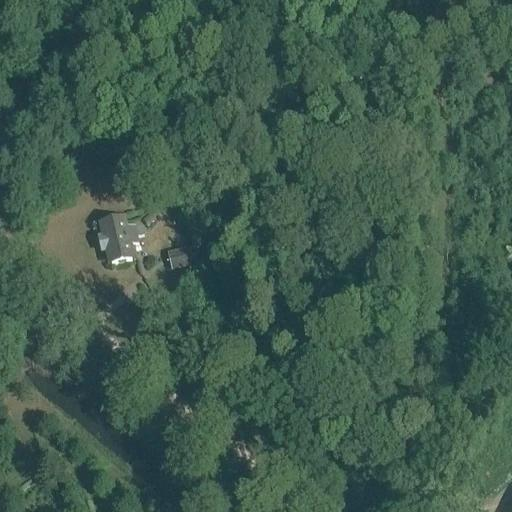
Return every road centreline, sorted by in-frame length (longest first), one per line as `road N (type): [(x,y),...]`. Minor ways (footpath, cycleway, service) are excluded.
road 1 (primary): [(0,153),(115,0)]
road 2 (track): [(413,511),(511,387)]
